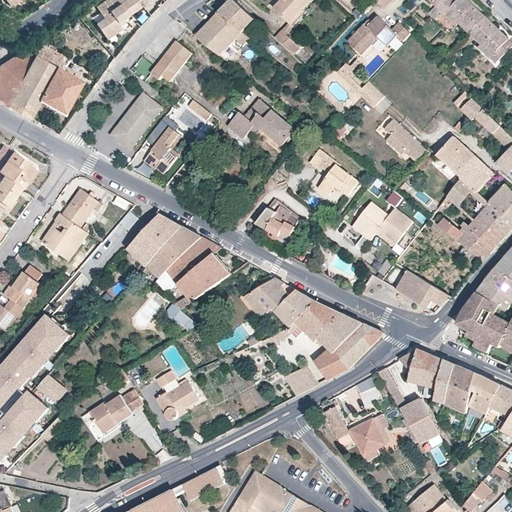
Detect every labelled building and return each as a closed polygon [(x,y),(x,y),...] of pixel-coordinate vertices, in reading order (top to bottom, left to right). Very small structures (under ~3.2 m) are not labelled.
[(123,19),(142,6),(137,0),(125,0),(116,7),(110,0),(106,0),(97,7),(105,18),(97,23),(106,36),(114,31),(116,34),(123,28),(119,22),(123,19)] [(257,20),(235,0),(232,0),(219,14),(244,33),(257,20)] [(305,9),(313,0),(282,0),(275,8),(290,23),(291,23),(305,9)] [(435,0),(433,3),(436,5),(439,8),(446,0),(435,0)] [(442,11),(445,14),(447,12),(459,22),(470,33),(486,17),(468,0),(458,0),(457,1),(455,0),(446,0),(439,8),(442,11)] [(439,8),(436,5),(429,13),(432,16),(439,8)] [(435,18),(442,11),(439,8),(432,16),(435,18)] [(294,26),(307,12),(305,9),(291,23),(294,26)] [(459,22),(447,12),(445,14),(457,25),(459,22)] [(216,51),(222,56),(238,40),(241,42),(245,46),(251,39),(244,33),(219,14),(197,37),(216,51)] [(393,30),(379,17),(373,24),(369,28),(365,25),(349,43),(363,56),(380,38),(389,47),(399,36),(404,41),(411,34),(400,23),(393,30)] [(511,47),(511,41),(486,17),(470,33),(481,44),(493,55),(491,58),(497,63),(511,47)] [(251,39),(264,26),(261,24),(257,20),(244,33),(251,39)] [(287,34),(294,26),(291,23),(290,23),(283,30),(287,34)] [(287,34),(283,30),(276,38),(294,55),(301,47),(287,34)] [(108,39),(116,34),(114,31),(106,36),(108,39)] [(172,82),(194,54),(177,40),(152,73),(161,80),(164,76),(172,82)] [(235,58),(230,53),(241,42),(238,40),(222,56),(230,63),(235,58)] [(63,114),(82,80),(60,68),(66,57),(42,43),(35,55),(7,106),(30,118),(39,100),(63,114)] [(493,55),(481,44),(479,46),(491,58),(493,55)] [(0,101),(7,106),(35,55),(25,49),(1,65),(0,65),(0,101)] [(363,89),(342,68),(338,73),(359,93),(363,89)] [(304,79),(311,71),(309,69),(302,78),(304,79)] [(370,82),(359,93),(374,108),(385,97),(370,82)] [(461,108),(473,97),(467,91),(456,102),(461,108)] [(131,150),(164,108),(144,93),(112,135),(131,150)] [(477,117),(485,109),(473,97),(461,108),(474,120),(477,117)] [(297,129),(273,110),(274,109),(261,99),(246,116),(240,112),(229,126),(245,139),(252,130),(258,135),(263,129),(283,146),(291,136),(297,129)] [(204,108),(194,100),(190,107),(199,114),(204,108)] [(213,115),(204,108),(199,114),(208,121),(213,115)] [(502,126),(485,109),(477,117),(494,134),(502,126)] [(467,127),(463,124),(467,120),(464,118),(455,128),(461,134),(467,127)] [(351,132),(357,125),(350,119),(344,126),(351,132)] [(428,150),(395,119),(386,129),(392,135),(387,140),(403,155),(406,152),(417,162),(428,150)] [(340,129),(343,125),(340,122),(327,138),(331,140),(340,129)] [(157,145),(170,128),(164,123),(151,140),(157,145)] [(344,126),(344,125),(343,125),(340,129),(348,135),(351,132),(344,126)] [(511,148),(511,135),(502,126),(494,134),(508,147),(511,149),(511,148)] [(165,174),(179,158),(171,152),(173,149),(171,147),(181,135),(172,127),(157,145),(145,161),(156,170),(157,168),(165,174)] [(293,138),(299,131),(297,129),(291,136),(293,138)] [(181,154),(174,149),(184,137),(181,135),(171,147),(173,149),(171,152),(179,158),(181,154)] [(460,174),(476,155),(457,137),(456,137),(455,136),(454,137),(438,155),(460,174)] [(27,159),(4,144),(0,149),(0,172),(4,175),(15,183),(19,177),(28,183),(37,170),(25,162),(27,159)] [(502,158),(511,149),(508,147),(500,156),(502,158)] [(511,148),(511,149),(502,158),(499,162),(498,163),(511,175),(511,148)] [(360,182),(338,164),(339,163),(321,149),(311,162),(321,170),(324,167),(326,163),(334,169),(331,172),(319,188),(330,196),(335,189),(337,186),(349,196),(360,182)] [(497,174),(476,155),(460,174),(463,177),(472,186),(478,192),(479,193),(497,174)] [(285,159),(277,170),(287,177),(295,167),(285,159)] [(334,169),(326,163),(324,167),(331,172),(334,169)] [(460,177),(446,164),(438,173),(452,186),(460,177)] [(302,169),(305,178),(315,175),(312,166),(302,169)] [(0,201),(8,207),(21,187),(15,183),(4,175),(0,180),(0,201)] [(470,189),(472,186),(463,177),(448,197),(454,202),(457,204),(470,189)] [(511,188),(508,184),(490,203),(491,204),(506,217),(511,223),(511,188)] [(489,202),(479,193),(478,192),(472,186),(470,189),(488,206),(491,204),(489,202)] [(94,198),(90,195),(83,189),(64,215),(89,232),(93,227),(86,222),(95,209),(99,211),(104,204),(94,198)] [(397,208),(402,201),(397,197),(400,194),(395,191),(388,200),(397,208)] [(128,209),(131,202),(118,195),(115,202),(128,209)] [(454,202),(448,197),(439,208),(445,213),(454,202)] [(273,210),(279,201),(276,199),(269,208),(273,210)] [(377,233),(390,216),(372,202),(355,224),(367,234),(365,236),(371,241),(377,233)] [(511,231),(511,223),(506,217),(491,204),(480,216),(506,238),(511,231)] [(289,221),(293,213),(281,206),(278,212),(277,214),(289,221)] [(297,227),(288,222),(289,221),(277,214),(278,212),(273,210),(269,208),(257,224),(268,230),(280,236),(279,238),(289,243),(297,227)] [(397,244),(415,222),(396,208),(390,216),(377,233),(383,237),(385,235),(397,244)] [(139,218),(131,211),(121,222),(130,229),(139,218)] [(70,261),(90,234),(89,232),(64,215),(61,213),(57,220),(67,227),(63,233),(57,229),(46,244),(70,261)] [(148,267),(185,226),(162,214),(129,250),(148,267)] [(506,238),(480,216),(475,221),(471,226),(466,222),(463,226),(465,228),(463,230),(446,218),(439,226),(460,242),(464,245),(477,256),(493,253),(506,238)] [(67,227),(57,220),(42,241),(46,244),(57,229),(63,233),(67,227)] [(367,234),(355,224),(353,227),(365,236),(367,234)] [(148,267),(160,279),(167,272),(204,237),(185,226),(148,267)] [(280,236),(268,230),(265,235),(276,241),(277,239),(287,245),(289,243),(279,238),(280,236)] [(397,244),(385,235),(383,237),(395,247),(397,244)] [(204,237),(167,272),(179,285),(216,254),(224,248),(204,237)] [(477,256),(464,245),(459,251),(473,262),(477,256)] [(511,251),(506,258),(497,268),(511,277),(511,251)] [(233,274),(216,254),(179,285),(187,295),(175,304),(182,311),(193,303),(233,274)] [(106,274),(110,278),(127,260),(123,256),(106,274)] [(44,274),(31,265),(26,272),(39,281),(44,274)] [(511,277),(497,268),(497,269),(495,271),(492,274),(490,276),(486,282),(511,297),(511,277)] [(15,278),(18,280),(25,271),(21,269),(17,274),(18,274),(15,278)] [(453,296),(409,270),(398,289),(437,314),(441,310),(453,296)] [(26,272),(25,271),(18,280),(15,278),(4,294),(11,299),(14,302),(24,309),(42,284),(39,281),(26,272)] [(179,285),(167,272),(160,279),(153,285),(165,296),(179,285)] [(297,323),(318,301),(298,290),(287,284),(277,278),(246,296),(262,319),(275,309),(293,327),(294,326),(297,323)] [(110,287),(114,294),(125,289),(121,282),(110,287)] [(511,305),(511,297),(486,282),(479,292),(501,305),(509,310),(510,308),(511,305)] [(501,305),(479,292),(471,302),(475,305),(470,311),(466,308),(465,309),(468,311),(471,312),(476,305),(488,311),(490,311),(494,313),(494,314),(496,315),(501,305)] [(14,302),(11,299),(5,307),(8,309),(14,302)] [(334,352),(364,322),(343,314),(318,301),(297,323),(299,325),(316,342),(320,339),(330,349),(334,352)] [(8,309),(5,307),(0,303),(0,327),(7,332),(18,317),(21,319),(27,311),(24,309),(14,302),(8,309)] [(471,302),(466,308),(470,311),(475,305),(471,302)] [(188,330),(199,323),(182,311),(175,304),(173,303),(168,309),(168,315),(172,323),(179,324),(185,324),(188,330)] [(488,311),(476,305),(471,312),(468,311),(463,320),(460,326),(470,331),(480,336),(478,341),(491,348),(494,344),(501,348),(503,343),(504,341),(511,345),(511,323),(496,315),(494,314),(494,313),(490,311),(488,311)] [(52,320),(47,316),(30,335),(32,337),(28,341),(26,339),(19,348),(21,349),(11,361),(8,359),(0,368),(0,409),(0,410),(4,413),(0,417),(0,463),(30,429),(28,428),(33,422),(35,424),(48,409),(36,399),(33,402),(21,391),(21,389),(31,378),(32,379),(49,360),(47,358),(52,353),(54,355),(70,336),(65,332),(55,323),(52,320)] [(53,318),(52,320),(55,323),(65,332),(67,330),(53,318)] [(351,369),(386,333),(364,322),(334,352),(330,349),(316,362),(329,380),(351,369)] [(299,325),(297,323),(294,326),(293,327),(292,328),(292,327),(290,329),(278,335),(282,341),(283,342),(285,339),(287,337),(291,336),(299,331),(295,328),(299,325)] [(468,336),(478,341),(480,336),(470,331),(468,336)] [(248,341),(251,347),(258,343),(263,341),(259,335),(248,341)] [(280,344),(274,336),(263,341),(258,343),(267,354),(280,344)] [(489,352),(491,348),(478,341),(476,346),(489,352)] [(511,345),(504,341),(503,343),(506,346),(505,348),(511,351),(511,345)] [(11,361),(21,349),(19,348),(8,359),(11,361)] [(446,360),(419,348),(400,360),(412,372),(410,381),(439,389),(446,360)] [(447,404),(458,365),(446,360),(439,389),(436,401),(447,404)] [(470,405),(477,373),(458,365),(447,404),(468,414),(470,405)] [(320,384),(308,366),(286,377),(298,396),(320,384)] [(408,406),(387,368),(380,372),(401,410),(402,409),(408,406)] [(177,379),(172,371),(157,380),(162,388),(177,379)] [(487,414),(502,385),(485,376),(477,373),(470,405),(487,414)] [(51,375),(39,389),(57,406),(69,392),(51,375)] [(384,400),(374,376),(357,385),(366,408),(384,400)] [(31,378),(21,389),(24,388),(32,379),(31,378)] [(174,417),(187,409),(201,400),(189,381),(187,379),(179,383),(181,386),(168,393),(167,392),(157,398),(166,413),(166,414),(167,416),(167,418),(168,419),(170,420),(172,421),(175,420),(176,419),(174,417)] [(511,416),(511,415),(511,389),(502,385),(487,414),(485,418),(493,422),(501,411),(511,416)] [(24,388),(21,389),(21,391),(33,402),(36,399),(24,388)] [(144,403),(134,388),(123,396),(132,411),(144,403)] [(118,421),(120,424),(135,414),(132,411),(123,396),(121,394),(107,403),(106,401),(90,412),(96,421),(103,432),(118,421)] [(441,434),(422,399),(408,406),(402,409),(421,444),(429,440),(440,434),(441,434)] [(487,414),(470,405),(468,414),(484,420),(485,418),(487,414)] [(343,418),(337,407),(325,413),(339,440),(351,434),(343,418)] [(187,409),(174,417),(176,419),(188,411),(187,409)] [(96,421),(90,412),(82,416),(88,425),(96,421)] [(389,427),(383,414),(374,419),(387,444),(393,441),(386,428),(389,427)] [(511,415),(511,416),(503,430),(511,434),(511,415)] [(50,438),(68,421),(62,416),(45,433),(50,438)] [(161,447),(150,433),(156,429),(147,419),(134,429),(154,453),(161,447)] [(387,444),(374,419),(352,430),(368,461),(381,454),(378,449),(387,444)] [(414,435),(406,419),(404,421),(412,436),(414,435)] [(118,421),(103,432),(105,434),(120,424),(118,421)] [(355,441),(351,434),(339,440),(341,444),(344,446),(355,441)] [(444,442),(440,434),(429,440),(433,448),(444,442)] [(420,445),(414,435),(412,436),(417,446),(420,445)] [(265,442),(252,449),(260,462),(272,455),(265,442)] [(219,464),(187,481),(188,484),(193,494),(226,478),(219,464)] [(284,511),(293,500),(291,492),(257,472),(231,511),(261,511),(262,510),(265,511),(284,511)] [(187,481),(173,488),(175,491),(188,484),(187,481)] [(493,490),(484,481),(474,492),(483,501),(493,490)] [(449,500),(435,485),(414,502),(422,511),(459,511),(461,511),(451,499),(449,500)] [(173,488),(133,508),(134,511),(185,511),(175,491),(173,488)] [(0,511),(14,511),(12,507),(6,492),(0,494),(0,511)] [(471,511),(483,501),(474,492),(464,505),(471,511)] [(299,498),(295,495),(293,500),(284,511),(290,511),(297,502),(299,498)] [(322,511),(303,500),(297,502),(290,511),(322,511)] [(422,511),(414,502),(409,506),(413,511),(422,511)]
